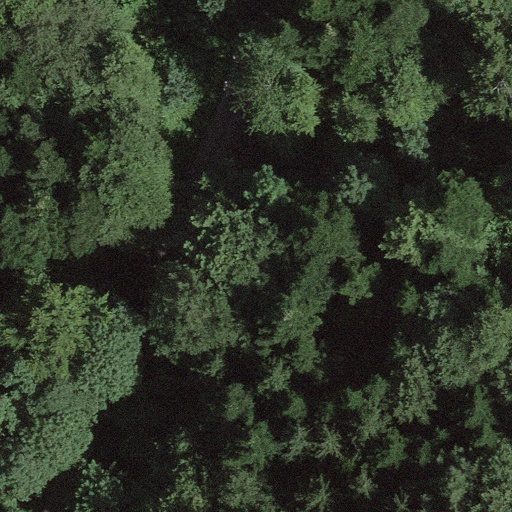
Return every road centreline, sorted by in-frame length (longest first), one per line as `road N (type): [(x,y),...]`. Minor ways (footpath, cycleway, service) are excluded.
road 1 (track): [(267,0),(223,151),(89,430),(59,511)]
road 2 (track): [(223,151),(511,194)]
road 3 (track): [(0,317),(176,249)]
